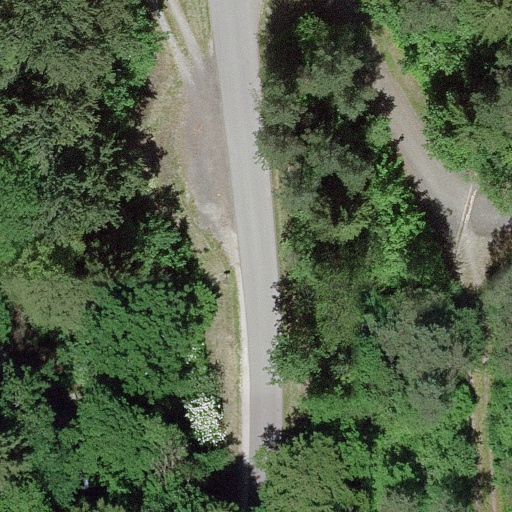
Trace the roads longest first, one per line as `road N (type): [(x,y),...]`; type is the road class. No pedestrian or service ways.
road 1 (unclassified): [(259,511),(264,360),(234,0)]
road 2 (track): [(242,97),(210,80),(169,0)]
